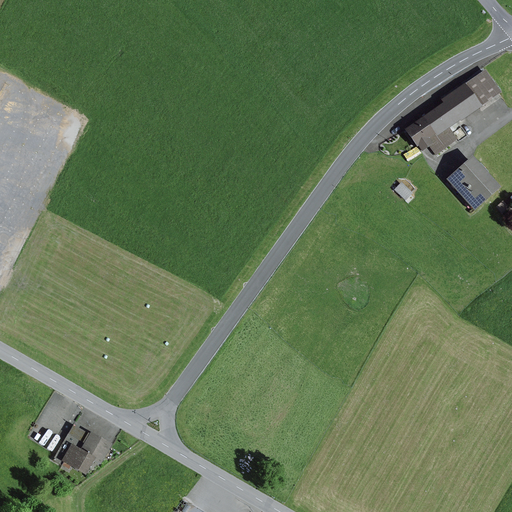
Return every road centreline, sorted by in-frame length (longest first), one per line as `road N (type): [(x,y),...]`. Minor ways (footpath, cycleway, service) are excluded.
road 1 (unclassified): [(511,36),(415,89),(365,136),(172,400)]
road 2 (tertiary): [(0,349),(119,418)]
